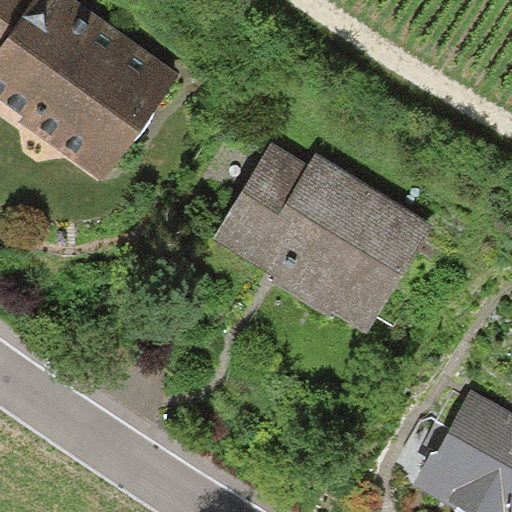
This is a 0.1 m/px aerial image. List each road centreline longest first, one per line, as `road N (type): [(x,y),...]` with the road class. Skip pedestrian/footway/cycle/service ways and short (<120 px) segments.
road 1 (residential): [(226,511),(0,368)]
road 2 (track): [(511,120),(301,0)]
